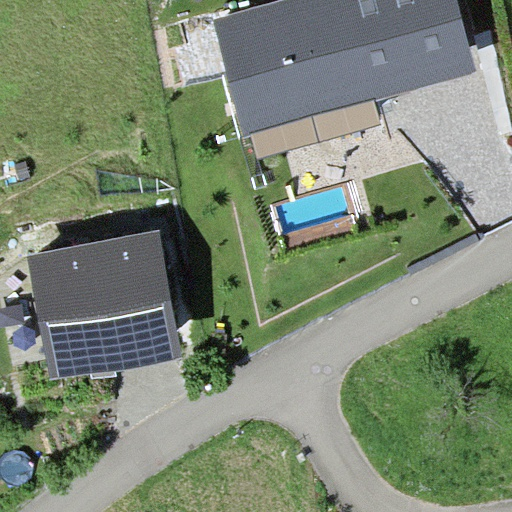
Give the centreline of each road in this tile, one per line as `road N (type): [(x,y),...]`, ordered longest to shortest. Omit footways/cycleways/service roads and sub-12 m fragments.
road 1 (residential): [(288,361),(101,474),(57,511)]
road 2 (residential): [(511,249),(288,361)]
road 3 (residential): [(288,361),(347,480),(386,511)]
